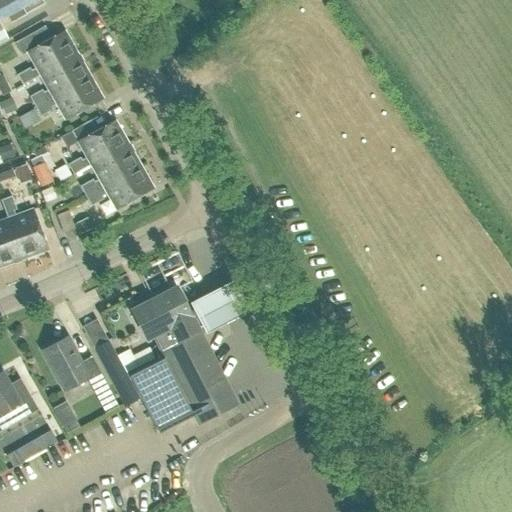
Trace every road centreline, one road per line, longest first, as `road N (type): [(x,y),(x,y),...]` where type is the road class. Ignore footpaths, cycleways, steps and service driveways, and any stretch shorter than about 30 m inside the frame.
road 1 (tertiary): [(217,211),(103,0)]
road 2 (residential): [(0,306),(217,211)]
road 3 (tertiary): [(321,392),(217,211)]
road 4 (residential): [(213,511),(201,481),(214,453),(321,392)]
road 5 (tertiary): [(389,511),(321,392)]
